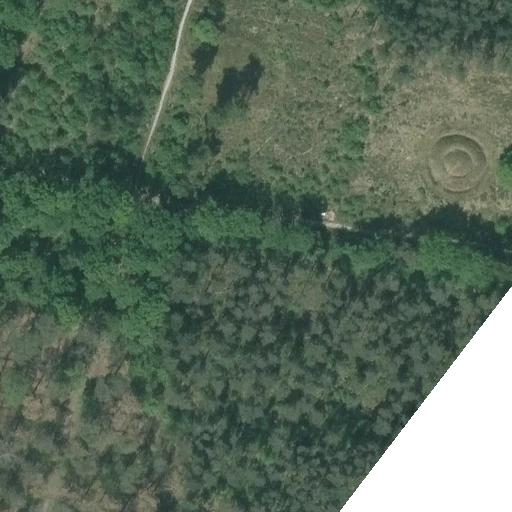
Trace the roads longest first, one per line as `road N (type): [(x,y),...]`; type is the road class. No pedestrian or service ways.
road 1 (track): [(511,254),(132,197)]
road 2 (track): [(132,197),(42,511)]
road 3 (track): [(186,0),(132,197)]
